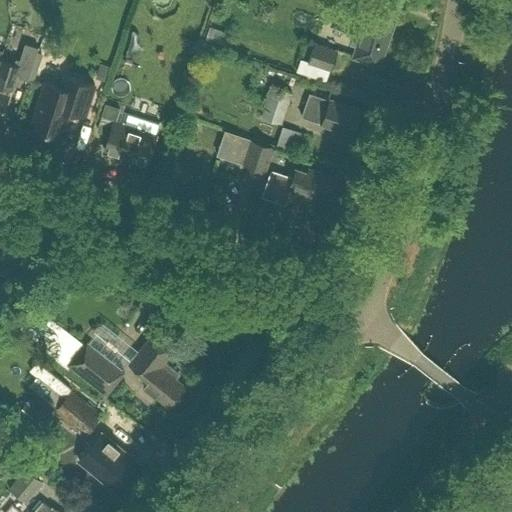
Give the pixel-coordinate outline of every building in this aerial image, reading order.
[(398,14),(359,0),(339,0),(332,23),(355,31),(351,42),(357,44),(353,56),(380,65),(398,14)] [(332,70),(339,49),(315,41),(308,62),(332,70)] [(0,66),(0,120),(1,121),(7,102),(9,103),(18,75),(29,78),(39,47),(26,43),(20,59),(18,58),(16,64),(2,59),(0,66)] [(85,115),(95,84),(65,74),(61,86),(46,81),(31,127),(62,136),(70,110),(85,115)] [(293,92),(272,85),(262,115),(283,122),(293,92)] [(353,133),(361,109),(310,92),(302,115),(353,133)] [(147,164),(156,135),(115,122),(119,108),(106,104),(98,130),(110,134),(105,150),(147,164)] [(222,143),(247,152),(252,138),(227,129),(222,143)] [(266,169),(274,146),(252,138),(247,152),(244,161),(266,169)] [(272,168),(268,178),(262,194),(285,203),(291,186),(301,190),(301,191),(330,201),(339,178),(310,167),(308,172),(297,168),(294,176),(272,168)] [(186,384),(176,377),(181,371),(166,358),(171,351),(151,335),(139,350),(144,354),(135,364),(150,376),(144,384),(170,404),(186,384)] [(83,344),(68,364),(107,394),(127,369),(88,339),(83,344)] [(65,396),(39,376),(31,387),(56,407),(65,396)] [(56,407),(53,411),(85,436),(103,413),(72,387),(65,396),(56,407)] [(35,425),(43,413),(27,400),(18,411),(35,425)] [(102,431),(79,460),(118,492),(122,486),(137,469),(132,465),(136,460),(102,431)] [(26,467),(10,487),(28,501),(45,481),(26,467)] [(64,511),(58,507),(57,509),(44,499),(33,511),(64,511)]
